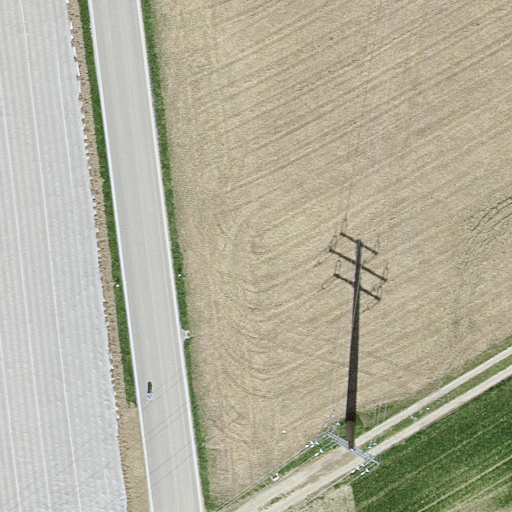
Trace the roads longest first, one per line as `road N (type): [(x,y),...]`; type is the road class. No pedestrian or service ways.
road 1 (tertiary): [(115,0),(177,511)]
road 2 (track): [(253,511),(511,363)]
